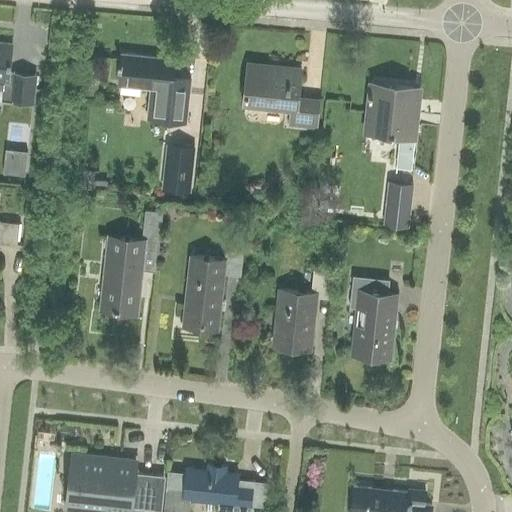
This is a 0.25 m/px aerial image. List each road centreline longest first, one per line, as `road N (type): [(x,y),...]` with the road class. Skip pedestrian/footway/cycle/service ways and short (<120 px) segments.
road 1 (residential): [(422,400),(463,23)]
road 2 (residential): [(10,365),(301,392)]
road 3 (residential): [(463,23),(200,0)]
road 4 (residential): [(485,511),(471,458),(422,400)]
road 5 (residential): [(301,392),(422,400)]
road 6 (residential): [(287,511),(301,392)]
